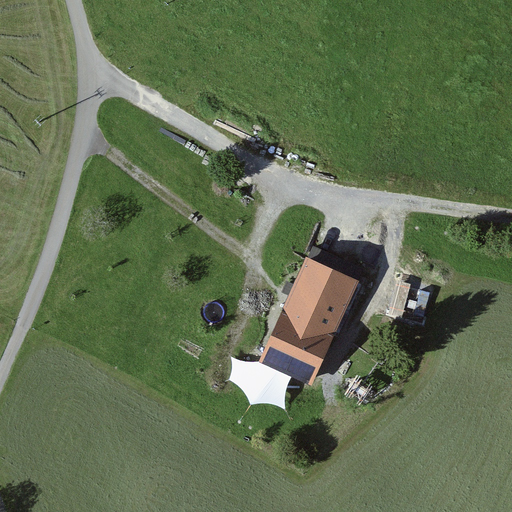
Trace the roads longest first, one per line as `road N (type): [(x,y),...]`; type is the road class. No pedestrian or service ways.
road 1 (track): [(511,217),(301,184),(92,73)]
road 2 (track): [(0,383),(86,133),(92,73),(72,0)]
road 3 (track): [(86,133),(252,255),(285,177)]
